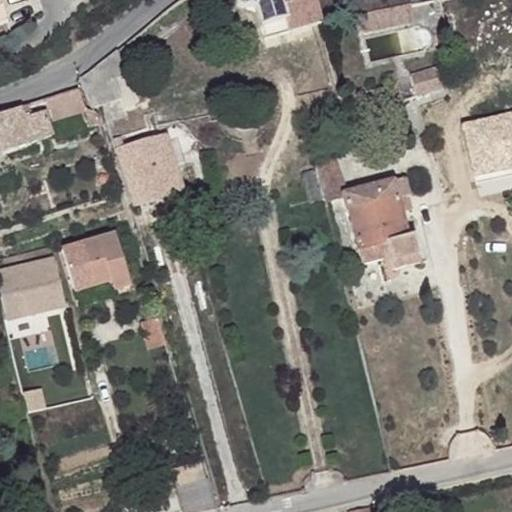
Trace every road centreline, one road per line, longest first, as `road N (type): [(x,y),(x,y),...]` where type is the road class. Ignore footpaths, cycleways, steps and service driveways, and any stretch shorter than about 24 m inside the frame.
road 1 (residential): [(511,460),(261,511)]
road 2 (tertiary): [(162,0),(63,74),(0,103)]
road 3 (unknown): [(139,511),(105,335)]
